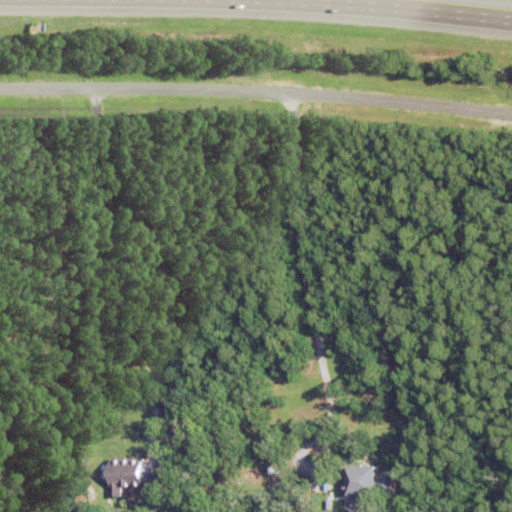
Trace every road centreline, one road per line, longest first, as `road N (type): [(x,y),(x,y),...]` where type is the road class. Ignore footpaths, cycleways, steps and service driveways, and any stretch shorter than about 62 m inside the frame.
road 1 (residential): [(0,88),(326,95),(511,113)]
road 2 (motorway): [(206,0),(511,22)]
